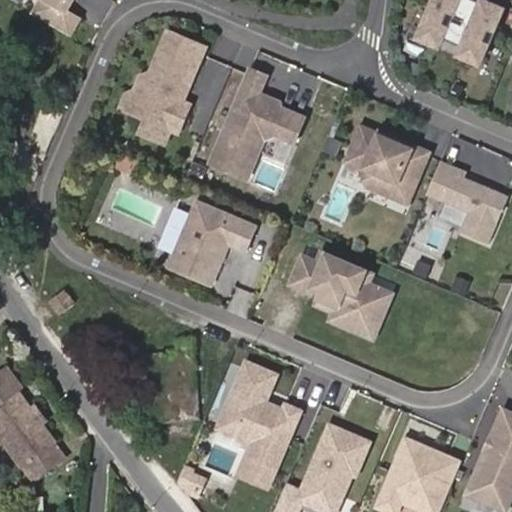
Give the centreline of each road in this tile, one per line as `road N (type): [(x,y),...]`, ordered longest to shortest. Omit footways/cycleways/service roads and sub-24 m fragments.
road 1 (residential): [(373,42),(349,61),(320,63),(165,8),(140,14),(117,31),(53,183),(54,218),(68,245),(427,402),(469,387),(489,366),(511,309)]
road 2 (residential): [(0,277),(176,511)]
road 3 (residential): [(373,42),(368,67),(381,83),(511,138)]
